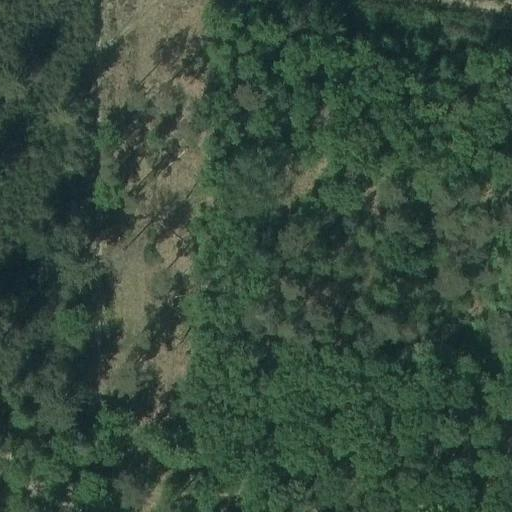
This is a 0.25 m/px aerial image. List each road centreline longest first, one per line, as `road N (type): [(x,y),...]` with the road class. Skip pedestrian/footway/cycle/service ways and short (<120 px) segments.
road 1 (track): [(96,511),(109,0)]
road 2 (track): [(270,511),(135,495),(96,501),(0,475)]
road 3 (track): [(340,0),(511,13)]
